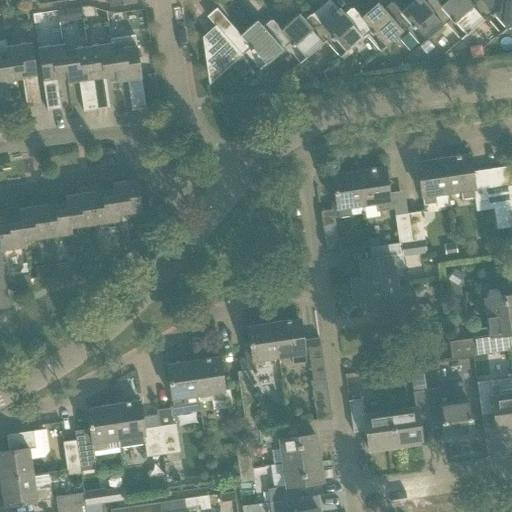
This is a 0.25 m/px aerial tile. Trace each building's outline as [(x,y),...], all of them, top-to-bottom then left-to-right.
[(392,3),(383,11),(402,32),(405,30),(420,46),(442,26),(423,5),(419,0),(414,0),(400,12),(392,3)] [(435,0),(428,0),(423,5),(442,26),(445,24),(460,40),(483,20),(464,0),(447,0),(441,6),(435,0)] [(464,0),(483,20),(485,18),(500,34),(511,23),(511,3),(509,0),(464,0)] [(352,9),(343,17),(362,38),(365,35),(379,52),(402,32),(383,11),(377,3),(360,18),(352,9)] [(89,6),(81,8),(82,14),(83,18),(91,17),(89,6)] [(312,15),(303,22),(322,44),(325,41),(339,58),(362,38),(343,17),(337,9),(320,24),(312,15)] [(65,10),(56,11),(57,23),(66,22),(65,10)] [(32,14),(33,23),(38,23),(42,18),(41,13),(32,14)] [(272,20),(262,28),(282,50),(284,47),(299,64),(322,44),(303,22),(297,15),(280,30),(272,20)] [(231,26),(222,34),(215,26),(201,38),(208,85),(244,53),(259,70),(282,50),(262,28),(256,20),(239,35),(231,26)] [(110,39),(111,44),(116,76),(114,76),(115,82),(127,81),(131,111),(145,109),(136,46),(134,36),(110,39)] [(4,41),(0,41),(0,118),(5,117),(1,87),(12,85),(11,79),(11,78),(7,54),(6,54),(5,48),(4,41)] [(30,44),(5,48),(6,54),(7,54),(11,78),(11,79),(21,78),(26,108),(40,106),(30,44)] [(111,44),(87,48),(97,110),(109,108),(104,78),(114,76),(116,76),(111,44)] [(37,49),(47,111),(60,109),(56,79),(66,77),(65,76),(62,51),(63,51),(62,45),(37,49)] [(87,48),(63,51),(62,51),(65,76),(66,77),(67,83),(78,82),(83,112),(97,110),(87,48)] [(453,51),(445,53),(447,60),(455,58),(453,51)] [(142,75),(144,89),(156,88),(154,73),(142,75)] [(218,96),(231,94),(229,80),(216,82),(218,96)] [(455,158),(442,160),(447,194),(460,192),(461,201),(473,199),(475,212),(493,209),(493,206),(491,194),(489,182),(489,181),(472,183),(468,156),(459,157),(459,155),(454,156),(455,158)] [(416,163),(419,183),(422,206),(436,204),(436,209),(448,207),(446,194),(447,194),(442,160),(416,163)] [(511,166),(487,170),(489,181),(489,182),(511,178),(511,166)] [(369,170),(357,172),(364,219),(378,218),(377,213),(389,211),(386,188),(383,168),(374,169),(373,168),(369,168),(369,170)] [(336,210),(320,212),(326,254),(339,253),(334,219),(350,217),(350,216),(362,215),(363,220),(364,219),(357,172),(331,176),(336,210)] [(111,184),(112,190),(113,190),(117,216),(117,215),(141,212),(136,174),(124,176),(125,182),(111,184)] [(511,178),(489,182),(491,194),(511,190),(511,178)] [(99,185),(88,187),(94,225),(118,221),(117,215),(117,216),(113,190),(112,190),(99,191),(99,185)] [(64,197),(65,203),(66,202),(70,229),(70,228),(94,225),(88,187),(77,189),(78,195),(64,197)] [(511,190),(491,194),(493,206),(511,202),(511,190)] [(52,198),(41,200),(46,238),(71,234),(70,228),(70,229),(66,202),(65,203),(53,204),(52,198)] [(17,210),(18,215),(22,241),(23,241),(46,238),(41,200),(30,202),(31,208),(17,210)] [(511,202),(493,206),(493,209),(494,217),(511,214),(511,202)] [(0,250),(0,251),(24,247),(23,241),(22,241),(18,215),(6,217),(5,211),(0,211),(0,250)] [(420,213),(407,214),(410,242),(424,240),(420,213)] [(399,244),(408,243),(410,242),(407,214),(395,216),(399,244)] [(511,214),(494,217),(496,229),(511,227),(511,214)] [(129,243),(131,253),(147,251),(145,241),(129,243)] [(350,280),(352,292),(395,285),(392,270),(403,268),(401,256),(410,255),(408,243),(399,244),(368,248),(370,260),(359,262),(362,278),(350,280)] [(454,243),(442,245),(444,256),(456,254),(454,243)] [(83,266),(84,266),(99,264),(98,253),(97,248),(86,250),(86,255),(82,256),(83,266)] [(113,251),(98,253),(99,264),(115,262),(113,251)] [(67,264),(51,266),(52,277),(68,275),(67,264)] [(35,269),(37,279),(52,277),(51,266),(35,269)] [(12,278),(14,289),(30,286),(28,276),(12,278)] [(395,285),(352,292),(354,302),(365,300),(368,317),(378,316),(380,327),(411,323),(409,311),(399,313),(395,285)] [(0,296),(0,309),(8,308),(6,296),(0,296)] [(511,296),(482,300),(486,329),(470,331),(472,340),(448,343),(451,360),(510,351),(508,334),(511,333),(511,296)] [(285,322),(273,324),(278,358),(291,357),(292,364),(305,362),(299,320),(289,321),(289,320),(285,320),(285,322)] [(250,348),(244,349),(248,371),(266,369),(265,360),(278,358),(273,324),(247,328),(250,348)] [(310,382),(316,422),(331,419),(320,346),(307,348),(313,381),(310,382)] [(204,360),(193,362),(199,403),(210,401),(212,410),(231,407),(228,390),(223,391),(218,358),(209,359),(208,358),(204,358),(204,360)] [(193,362),(166,366),(169,386),(172,407),(168,408),(168,409),(169,415),(171,415),(198,411),(197,405),(197,403),(199,403),(193,362)] [(429,423),(425,391),(422,364),(408,366),(414,407),(389,410),(394,448),(419,444),(416,424),(429,423)] [(295,376),(302,417),(314,415),(308,374),(295,376)] [(238,380),(241,405),(245,432),(258,430),(250,378),(238,380)] [(511,431),(511,392),(491,395),(489,382),(476,384),(481,415),(493,414),(496,433),(511,431)] [(437,390),(425,391),(429,423),(441,421),(444,441),(472,437),(464,383),(436,386),(437,390)] [(394,448),(389,410),(363,413),(361,400),(348,402),(352,433),(365,432),(368,451),(394,448)] [(124,404),(111,406),(117,449),(118,449),(143,445),(145,458),(161,456),(157,428),(142,430),(138,402),(129,403),(128,402),(124,402),(124,404)] [(74,432),(75,441),(79,469),(91,467),(95,466),(93,456),(118,452),(118,449),(117,449),(111,406),(86,410),(89,430),(74,432)] [(172,425),(157,428),(161,456),(179,453),(175,425),(172,425)] [(290,439),(288,426),(257,430),(259,444),(278,441),(282,464),(318,459),(314,435),(290,439)] [(0,452),(0,481),(31,477),(27,450),(35,449),(33,432),(6,435),(8,451),(0,452)] [(75,441),(62,443),(65,463),(67,472),(79,470),(79,469),(75,441)] [(248,454),(236,456),(240,483),(252,481),(248,454)] [(257,496),(258,505),(297,499),(295,486),(321,482),(318,459),(282,464),(269,466),(273,490),(266,491),(267,494),(257,496)] [(266,461),(254,462),(257,486),(269,485),(266,461)] [(31,477),(0,481),(4,507),(35,502),(35,501),(50,499),(47,475),(31,477)] [(124,501),(122,489),(106,492),(107,504),(124,501)] [(234,501),(233,492),(218,495),(220,503),(234,501)] [(54,499),(56,511),(84,507),(82,495),(54,499)] [(198,498),(183,500),(184,509),(198,507),(199,511),(209,510),(207,496),(198,498)] [(298,511),(300,511),(319,509),(320,509),(318,496),(297,499),(298,511)] [(300,511),(298,511),(297,499),(263,504),(264,511),(317,511),(319,511),(319,509),(300,511)] [(184,509),(183,500),(169,502),(170,511),(184,509)] [(149,505),(134,507),(134,511),(159,511),(158,503),(149,505)]
